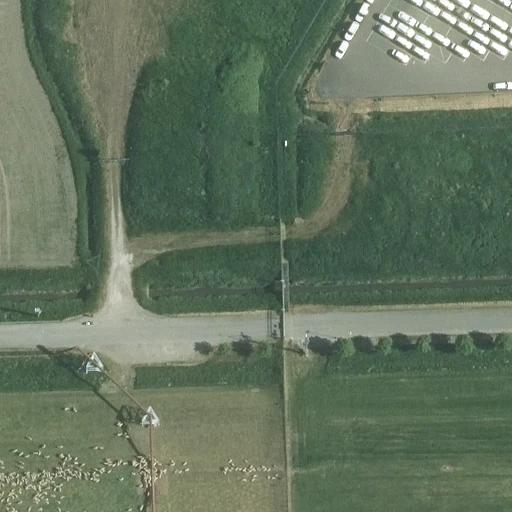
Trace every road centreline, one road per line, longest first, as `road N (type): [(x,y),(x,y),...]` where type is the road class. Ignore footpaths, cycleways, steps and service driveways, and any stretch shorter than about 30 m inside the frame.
road 1 (track): [(345,84),(341,181),(323,214),(289,229),(158,240),(125,251)]
road 2 (track): [(135,0),(121,337)]
road 3 (unclassified): [(277,328),(0,340)]
road 4 (unclassified): [(277,328),(511,321)]
